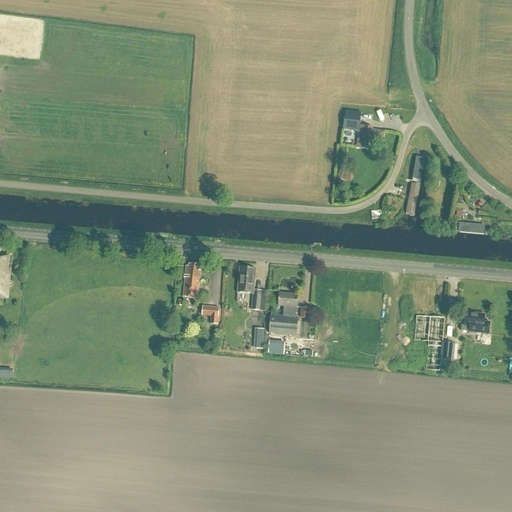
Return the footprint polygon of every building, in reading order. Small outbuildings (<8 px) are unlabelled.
[(345,112),(343,130),(358,132),(359,126),(361,114),(345,112)] [(359,126),(358,132),(357,145),(355,144),(355,148),(369,150),(371,139),(383,141),(384,132),(373,130),(373,128),(359,126)] [(349,173),(340,169),(336,177),(345,181),(349,173)] [(379,195),(381,185),(368,182),(366,192),(379,195)] [(420,186),(411,184),(405,214),(414,216),(420,186)] [(485,236),(457,234),(456,243),(484,246),(485,236)] [(9,257),(0,256),(0,297),(7,299),(9,270),(7,269),(9,257)] [(198,266),(189,265),(189,267),(186,267),(184,298),(198,299),(200,276),(197,276),(198,266)] [(239,269),(237,293),(252,295),(251,311),(259,312),(261,292),(253,291),(255,270),(239,269)] [(283,308),(283,317),(271,316),(269,333),(297,336),(298,318),(296,318),(298,296),(279,294),(278,308),(283,308)] [(219,309),(202,307),(202,316),(211,317),(210,324),(218,325),(219,309)] [(309,310),(301,309),(300,318),(308,319),(309,310)] [(484,315),(465,313),(464,326),(461,326),(461,331),(469,332),(469,333),(488,335),(490,323),(484,322),(484,315)] [(440,360),(441,360),(442,343),(444,319),(416,317),(415,341),(429,342),(426,370),(440,371),(440,360)] [(453,338),(465,339),(466,332),(454,331),(453,338)] [(240,334),(239,355),(247,355),(248,334),(240,334)] [(442,343),(441,360),(453,361),(454,350),(454,344),(442,343)] [(269,362),(270,351),(253,351),(253,362),(269,362)]
